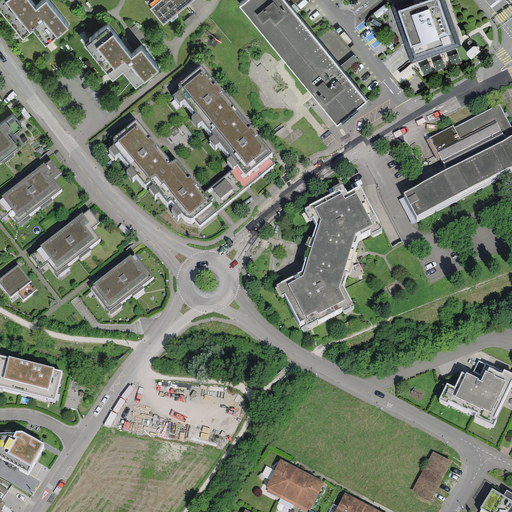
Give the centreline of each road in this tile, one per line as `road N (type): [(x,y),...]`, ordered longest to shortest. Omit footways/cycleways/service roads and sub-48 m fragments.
road 1 (residential): [(221,262),(314,177),(511,63)]
road 2 (residential): [(224,298),(308,362),(488,453)]
road 3 (residential): [(0,57),(123,209),(189,266)]
road 4 (residential): [(35,511),(117,387),(192,299)]
